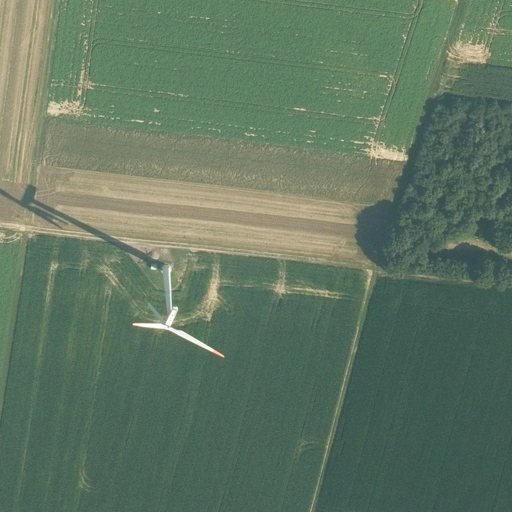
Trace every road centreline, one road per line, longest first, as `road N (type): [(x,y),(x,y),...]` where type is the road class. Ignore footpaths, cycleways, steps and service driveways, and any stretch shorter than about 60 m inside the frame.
road 1 (track): [(0,439),(61,0)]
road 2 (track): [(467,0),(380,274)]
road 3 (track): [(380,274),(317,511)]
road 4 (track): [(167,251),(380,274)]
road 5 (track): [(380,274),(511,290)]
